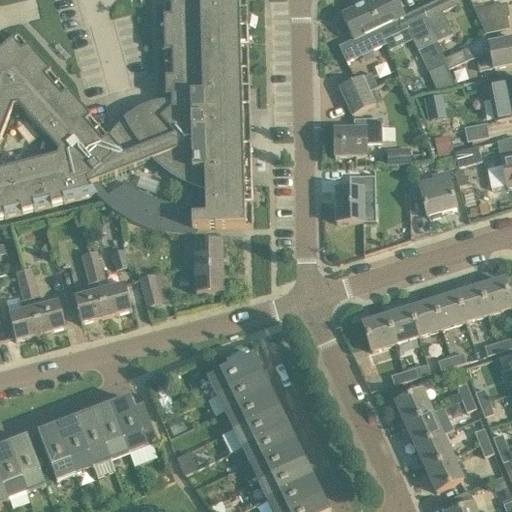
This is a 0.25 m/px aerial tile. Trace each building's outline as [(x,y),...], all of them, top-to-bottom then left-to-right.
[(166,99),(171,99),(172,112),(162,119),(154,111),(138,118),(123,128),(110,140),(80,107),(27,48),(17,38),(12,42),(0,52),(0,221),(96,197),(109,209),(124,220),(140,228),(157,233),(175,236),(184,237),(193,237),(192,232),(253,230),(252,209),(253,209),(252,190),(251,153),(249,92),(249,76),(248,53),(247,13),(247,5),(245,0),(206,0),(206,5),(202,5),(202,4),(163,5),(164,24),(164,51),(166,99)] [(437,44),(420,11),(404,18),(395,0),(378,0),(366,6),(379,32),(384,42),(408,31),(436,92),(455,88),(449,72),(444,60),(437,44)] [(436,0),(438,2),(420,11),(437,44),(452,36),(442,14),(456,8),(451,0),(436,0)] [(473,12),(485,36),(509,31),(507,20),(509,19),(506,5),(473,12)] [(341,18),(352,42),(338,48),(346,65),(386,46),(384,42),(379,32),(366,6),(341,18)] [(490,56),(475,59),(478,74),(493,71),(494,74),(511,70),(511,43),(488,48),(490,56)] [(71,58),(58,45),(53,50),(66,63),(71,58)] [(463,53),(444,60),(449,72),(467,63),(463,53)] [(363,80),(338,91),(344,105),(373,92),(378,90),(371,76),(363,80)] [(511,121),(511,86),(490,91),(497,125),(511,121)] [(379,105),(373,92),(344,105),(351,119),(379,105)] [(441,95),(424,98),(428,120),(446,116),(441,95)] [(353,122),(353,134),(334,135),(335,162),(367,161),(366,147),(382,147),(381,128),(383,128),(383,120),(375,120),(375,122),(353,122)] [(467,144),(488,140),(486,126),(464,130),(467,144)] [(449,137),(434,140),(436,154),(452,151),(449,137)] [(477,149),(454,155),(458,171),(481,164),(477,149)] [(410,151),(386,152),(387,168),(410,167),(410,151)] [(507,191),(511,190),(511,156),(501,158),(507,191)] [(441,162),(442,169),(448,172),(454,171),(452,160),(441,162)] [(454,174),(458,189),(466,187),(462,172),(454,174)] [(432,184),(419,187),(427,220),(431,219),(433,222),(440,220),(441,217),(456,213),(446,175),(430,179),(432,184)] [(363,227),(363,198),(376,197),(376,178),(348,179),(348,194),(335,194),(336,227),(363,227)] [(487,205),(477,207),(478,209),(479,217),(490,214),(487,205)] [(195,272),(222,271),(222,245),(195,246),(195,272)] [(125,257),(124,252),(111,256),(115,273),(128,270),(125,259),(125,257)] [(97,285),(105,283),(97,254),(89,257),(97,285)] [(99,295),(97,285),(89,257),(81,259),(88,286),(87,287),(90,297),(74,302),(81,328),(106,321),(99,295)] [(32,271),(24,273),(31,302),(39,300),(32,271)] [(222,271),(195,272),(196,298),(223,297),(222,271)] [(15,345),(40,339),(34,312),(31,302),(24,273),(15,276),(22,304),(20,304),(22,315),(8,319),(15,345)] [(166,278),(155,280),(155,278),(139,283),(146,311),(173,304),(166,278)] [(479,291),(488,319),(511,311),(511,310),(503,283),(479,291)] [(125,288),(99,295),(106,321),(132,315),(125,288)] [(488,319),(479,291),(456,298),(465,327),(488,319)] [(465,327),(456,298),(433,305),(442,334),(465,327)] [(442,334),(433,305),(409,313),(418,341),(442,334)] [(59,306),(34,312),(40,339),(66,332),(59,306)] [(418,341),(409,313),(386,320),(395,349),(418,341)] [(395,349),(386,320),(362,327),(371,356),(395,349)] [(496,343),(500,353),(511,349),(511,348),(509,339),(496,343)] [(500,353),(496,343),(483,347),(486,357),(500,353)] [(450,358),(453,368),(466,364),(463,354),(450,358)] [(511,376),(511,356),(498,361),(503,373),(510,371),(511,376)] [(453,368),(450,358),(437,362),(440,372),(453,368)] [(216,400),(262,377),(254,360),(207,382),(216,400)] [(403,373),(406,383),(419,379),(416,369),(403,373)] [(406,383),(403,373),(390,377),(393,387),(406,383)] [(262,377),(216,400),(224,417),(271,395),(262,377)] [(461,404),(471,400),(466,388),(456,391),(458,395),(443,402),(446,409),(461,403),(461,404)] [(479,409),(493,404),(493,403),(489,404),(484,393),(474,397),(479,409)] [(405,430),(432,417),(422,394),(395,407),(405,430)] [(271,395),(224,417),(233,435),(279,412),(271,395)] [(471,400),(461,404),(466,417),(476,413),(471,400)] [(111,409),(129,458),(148,451),(129,402),(111,409)] [(493,404),(479,409),(484,422),(494,418),(492,411),(496,410),(493,404)] [(129,458),(111,409),(93,416),(111,465),(129,458)] [(241,452),(288,429),(279,412),(233,435),(241,452)] [(74,423),(93,472),(111,465),(93,416),(74,423)] [(432,417),(405,430),(415,452),(443,439),(432,417)] [(56,430),(75,479),(93,472),(74,423),(56,430)] [(250,470),(296,447),(288,429),(241,452),(250,470)] [(75,479),(56,430),(38,437),(56,486),(75,479)] [(479,449),(489,445),(484,433),(474,437),(479,449)] [(497,455),(507,451),(502,438),(492,442),(497,455)] [(443,439),(415,452),(426,474),(453,462),(443,439)] [(8,449),(27,497),(45,490),(27,442),(8,449)] [(489,445),(479,449),(484,462),(494,458),(489,445)] [(296,447),(250,470),(258,487),(305,464),(296,447)] [(27,497),(8,449),(0,451),(0,481),(9,504),(27,497)] [(511,462),(507,451),(497,455),(502,467),(511,463),(511,462)] [(453,462),(426,474),(436,497),(463,484),(453,462)] [(267,504),(313,482),(305,464),(258,487),(267,504)] [(196,474),(193,469),(183,474),(185,479),(196,474)] [(0,507),(9,504),(0,481),(0,507)] [(270,511),(295,511),(322,499),(313,482),(267,504),(270,511)] [(327,511),(322,499),(295,511),(327,511)]
